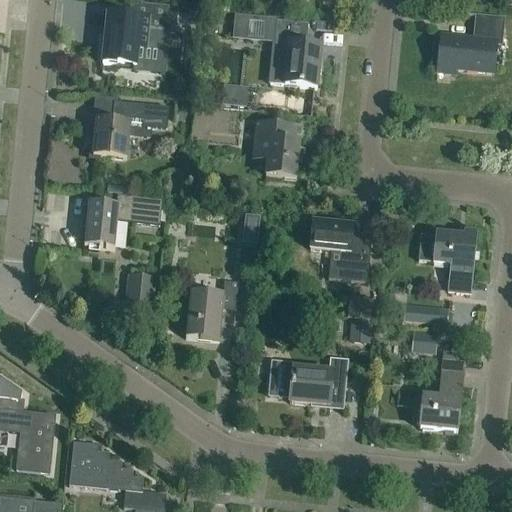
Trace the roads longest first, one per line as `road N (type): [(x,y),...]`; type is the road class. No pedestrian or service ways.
road 1 (residential): [(511,190),(369,176),(387,0)]
road 2 (residential): [(16,300),(48,0)]
road 3 (residential): [(232,457),(16,300)]
road 4 (residential): [(491,484),(232,457)]
road 5 (residential): [(491,484),(511,275)]
